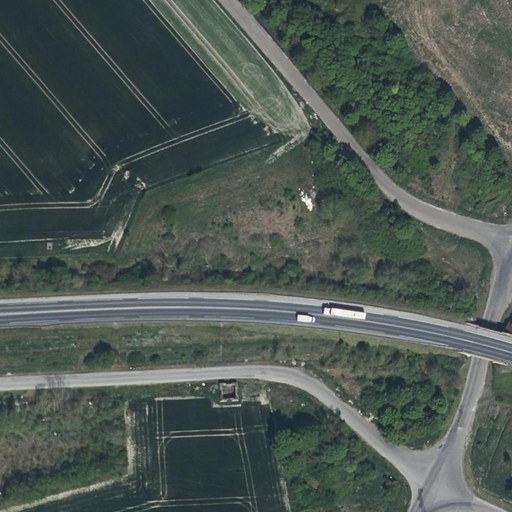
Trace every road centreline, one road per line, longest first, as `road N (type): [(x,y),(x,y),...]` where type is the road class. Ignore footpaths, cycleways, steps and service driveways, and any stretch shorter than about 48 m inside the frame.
road 1 (motorway): [(0,318),(171,310),(287,315),(409,331),(511,356)]
road 2 (motorway): [(511,345),(415,321),(276,303),(0,308)]
road 3 (unclassified): [(433,486),(301,376),(0,383)]
road 4 (unclassified): [(222,0),(411,210),(511,244)]
road 5 (unclassified): [(433,486),(511,248)]
